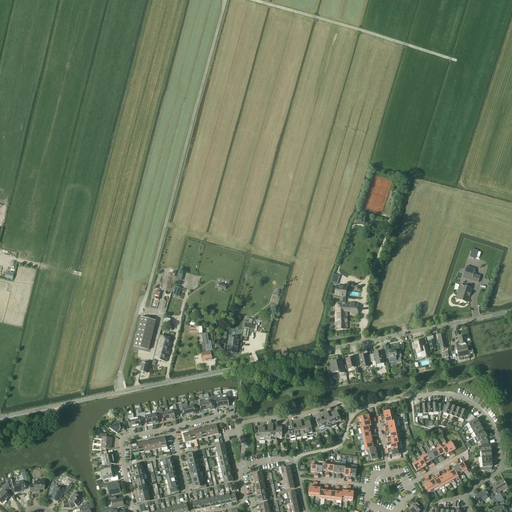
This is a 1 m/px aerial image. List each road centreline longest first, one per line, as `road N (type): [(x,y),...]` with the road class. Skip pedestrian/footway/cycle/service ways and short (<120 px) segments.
road 1 (unclassified): [(0,417),(511,311)]
road 2 (track): [(120,392),(226,0)]
road 3 (residential): [(465,498),(501,463),(481,411),(440,393),(350,416)]
road 4 (track): [(254,0),(457,60)]
road 5 (residential): [(134,511),(121,441),(172,428)]
road 6 (residential): [(238,424),(334,402),(350,416)]
